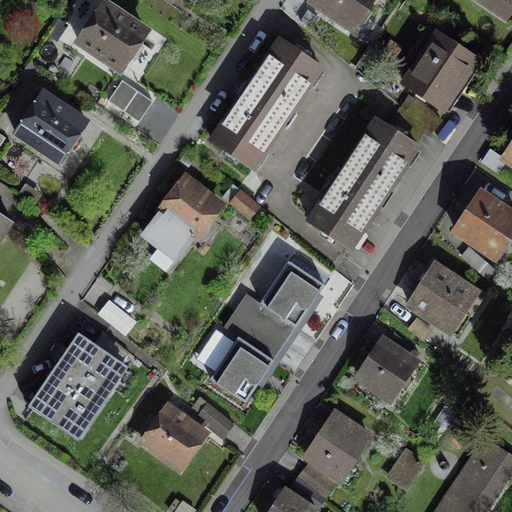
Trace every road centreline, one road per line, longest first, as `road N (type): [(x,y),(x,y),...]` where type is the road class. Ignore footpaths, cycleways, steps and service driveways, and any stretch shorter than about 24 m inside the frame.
road 1 (residential): [(511,79),(229,511)]
road 2 (residential): [(270,0),(0,397)]
